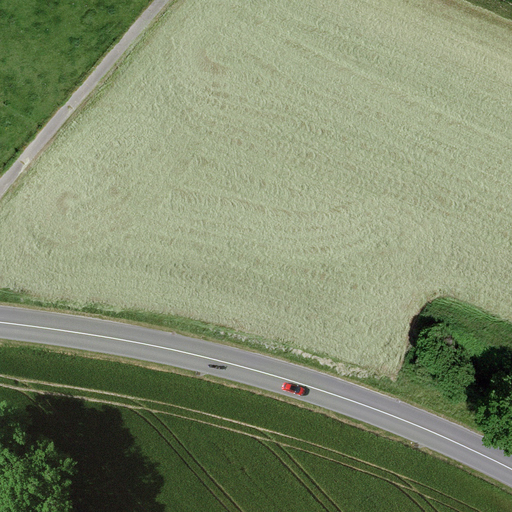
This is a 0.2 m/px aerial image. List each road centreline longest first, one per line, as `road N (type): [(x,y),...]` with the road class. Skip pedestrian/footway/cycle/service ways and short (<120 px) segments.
road 1 (tertiary): [(0,323),(122,334),(354,382),(511,461)]
road 2 (track): [(165,0),(0,195)]
